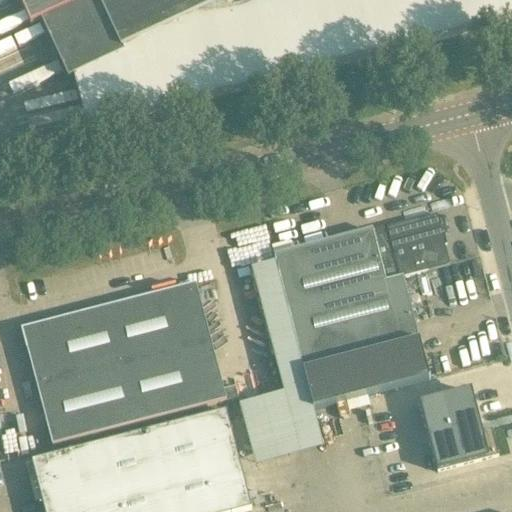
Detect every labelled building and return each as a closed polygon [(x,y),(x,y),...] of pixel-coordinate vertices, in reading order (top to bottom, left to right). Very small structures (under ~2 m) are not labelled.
[(17,0),(31,30),(41,25),(68,83),(73,80),(87,133),(511,23),(511,0),(275,0),(235,11),(231,2),(234,0),(17,0)] [(274,260),(303,374),(419,344),(403,280),(449,268),(436,217),(389,230),(373,234),(274,260)] [(234,388),(223,390),(196,287),(21,332),(52,448),(237,399),(234,388)] [(429,382),(419,344),(303,374),(313,413),(429,382)] [(419,405),(437,474),(498,458),(491,432),(478,435),(474,417),(477,416),(468,380),(447,386),(450,397),(419,405)] [(249,511),(225,415),(53,459),(31,465),(43,511),(249,511)]
